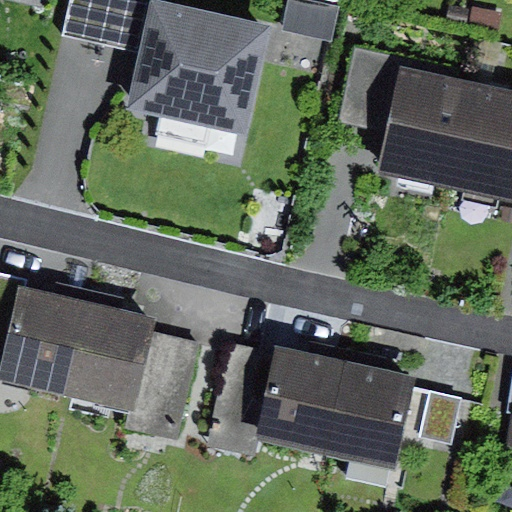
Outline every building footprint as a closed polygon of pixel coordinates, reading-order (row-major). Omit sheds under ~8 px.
[(72,0),(64,39),(142,55),(153,3),(153,0),(72,0)] [(339,9),(297,0),(288,0),(282,32),(331,43),(339,9)] [(279,31),(153,3),(142,55),(130,114),(254,141),(279,31)] [(450,196),(476,88),(401,70),(403,61),(355,50),(338,125),(361,130),(385,136),(375,179),(450,196)] [(511,96),(476,88),(450,196),(511,209),(511,96)] [(108,313),(24,293),(26,283),(0,277),(0,389),(86,408),(108,313)] [(156,325),(108,313),(86,408),(128,417),(123,435),(179,448),(202,346),(154,335),(156,325)] [(348,366),(274,350),(273,355),(232,346),(209,450),(250,459),(253,444),(326,460),(348,366)] [(416,382),(348,366),(326,460),(395,476),(416,382)] [(429,394),(417,437),(449,445),(460,402),(429,394)]
